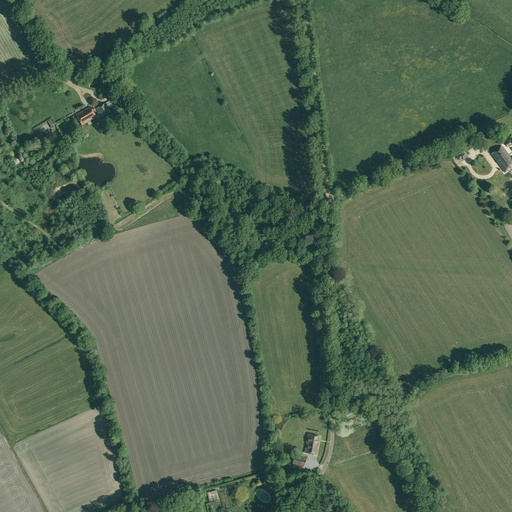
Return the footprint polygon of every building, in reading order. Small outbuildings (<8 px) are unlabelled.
[(87,82),(89,87),(98,83),(96,78),(87,82)] [(96,109),(101,117),(111,112),(108,108),(113,105),(110,101),(105,103),(96,109)] [(76,115),(82,125),(87,123),(86,122),(89,120),(90,121),(96,117),(90,107),(76,115)] [(491,154),(505,173),(509,170),(508,169),(511,167),(511,168),(511,167),(511,159),(502,146),(491,154)] [(456,156),(459,161),(462,159),(463,161),(469,156),(464,150),(456,156)] [(345,413),(347,418),(358,412),(356,408),(345,413)] [(305,453),(316,455),(320,437),(308,434),(306,443),(307,443),(305,453)] [(295,454),(291,465),(304,468),(308,458),(295,454)] [(280,474),(292,479),(294,476),(282,470),(280,474)] [(265,486),(272,491),(276,486),(277,484),(270,479),(268,482),(265,486)]
